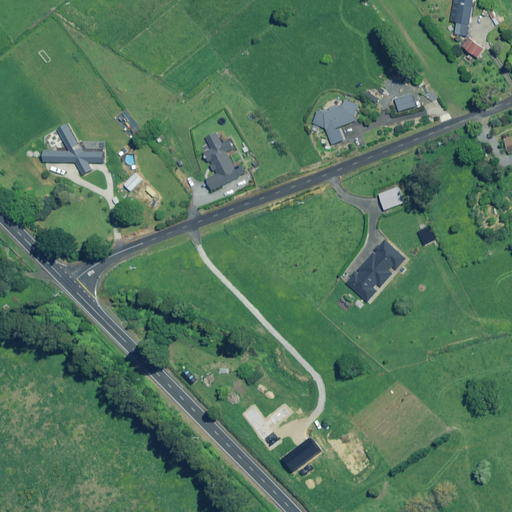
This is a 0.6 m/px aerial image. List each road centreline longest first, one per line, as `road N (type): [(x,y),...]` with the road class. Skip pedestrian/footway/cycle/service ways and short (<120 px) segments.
road 1 (unclassified): [(70,285),(112,255),(511,103)]
road 2 (tertiary): [(291,511),(70,285)]
